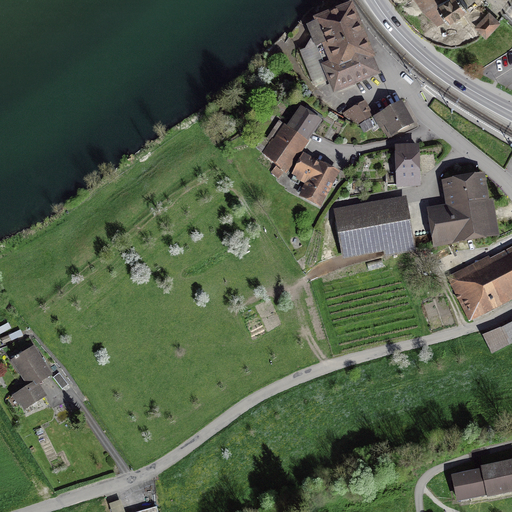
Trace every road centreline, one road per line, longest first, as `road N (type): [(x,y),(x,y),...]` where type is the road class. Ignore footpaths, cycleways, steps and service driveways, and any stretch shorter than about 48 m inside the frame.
road 1 (unclassified): [(33,511),(174,460),(254,401),(317,371),(511,309)]
road 2 (secondary): [(373,0),(420,53),(511,111)]
road 3 (residential): [(511,190),(413,107),(399,69)]
road 4 (residential): [(511,451),(425,479),(420,511)]
